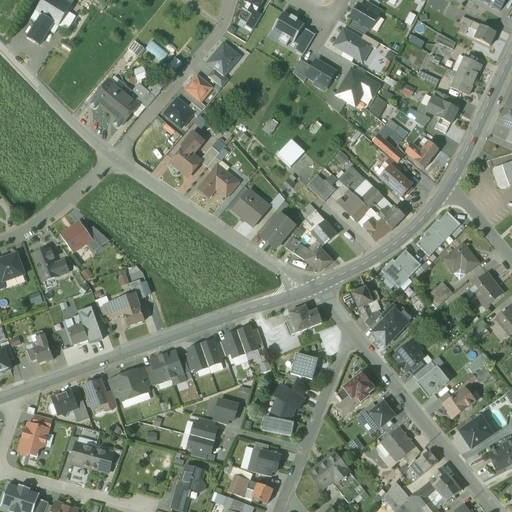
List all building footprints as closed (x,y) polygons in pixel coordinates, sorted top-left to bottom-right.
[(43,0),(36,12),(53,23),(59,26),(75,0),(43,0)] [(263,0),(244,0),(244,2),(245,3),(242,8),(238,19),(247,24),(249,25),(257,12),(263,0)] [(480,0),(499,12),(502,7),(506,0),(480,0)] [(381,11),(367,2),(364,8),(378,17),(381,11)] [(364,8),(359,5),(351,18),(359,23),(360,25),(363,27),(366,26),(370,29),(378,17),(364,8)] [(37,23),(28,38),(39,45),(49,31),(48,30),(53,23),(36,12),(31,20),(37,23)] [(257,12),(249,25),(247,24),(246,26),(253,31),(262,15),(257,12)] [(290,41),(294,43),(303,29),(304,26),(297,22),(298,21),(291,17),(291,18),(283,14),(273,31),(281,36),(278,41),(287,46),(290,41)] [(472,22),(462,17),(459,24),(461,25),(462,25),(469,28),(472,22)] [(496,33),(472,22),(469,28),(466,35),(490,46),(496,33)] [(59,26),(53,23),(48,30),(49,31),(54,34),(59,26)] [(469,28),(462,25),(461,25),(458,31),(466,35),(469,28)] [(314,36),(303,29),(294,43),(294,44),(297,46),(295,51),(303,56),(314,36)] [(361,40),(344,30),(334,46),(355,58),(366,55),(371,47),(361,40)] [(267,37),(275,41),(278,35),(269,31),(267,37)] [(445,37),(439,34),(435,43),(441,45),(445,37)] [(379,44),(364,35),(361,40),(371,47),(376,50),(379,44)] [(456,44),(445,37),(441,45),(453,50),(456,44)] [(150,41),(145,49),(163,59),(167,51),(150,41)] [(240,58),(224,44),(207,64),(214,70),(224,77),(240,58)] [(429,50),(417,44),(413,51),(425,58),(429,50)] [(141,46),(136,52),(140,55),(145,49),(141,46)] [(482,66),(464,58),(458,74),(475,81),(482,66)] [(312,68),(300,61),(292,73),(304,83),(307,78),(306,77),(312,68)] [(335,72),(316,61),(312,68),(306,77),(307,78),(326,89),(335,72)] [(224,77),(214,70),(208,78),(222,89),(229,81),(224,77)] [(379,87),(351,70),(336,95),(346,101),(346,102),(355,107),(363,94),(372,99),(379,87)] [(475,81),(458,74),(451,88),(468,96),(475,81)] [(439,80),(427,75),(424,81),(435,88),(439,80)] [(213,89),(197,76),(185,90),(197,100),(201,103),(213,89)] [(125,86),(115,77),(111,82),(121,91),(125,86)] [(109,81),(94,100),(99,104),(106,110),(121,91),(111,82),(109,81)] [(411,97),(414,87),(402,84),(399,93),(411,97)] [(121,91),(139,105),(140,104),(140,103),(149,92),(139,85),(133,92),(125,86),(121,91)] [(121,91),(106,110),(117,119),(122,124),(123,124),(139,105),(121,91)] [(149,92),(140,103),(140,104),(146,108),(155,98),(149,92)] [(336,95),(331,92),(325,102),(339,114),(346,102),(346,101),(336,95)] [(448,99),(437,93),(435,96),(434,99),(443,103),(446,105),(448,99)] [(392,98),(386,94),(382,100),(388,104),(392,98)] [(443,103),(434,99),(435,96),(434,95),(426,112),(436,117),(443,103)] [(95,109),(99,104),(94,100),(91,105),(91,107),(93,109),(95,109)] [(177,100),(165,115),(181,128),(193,115),(193,114),(188,109),(177,100)] [(197,100),(193,105),(202,112),(206,107),(201,103),(197,100)] [(385,105),(376,100),(369,111),(379,116),(385,105)] [(226,106),(220,101),(214,108),(220,113),(226,106)] [(446,105),(443,103),(436,117),(452,124),(458,111),(446,105)] [(193,105),(192,104),(188,109),(193,114),(193,115),(197,118),(202,112),(193,105)] [(234,114),(239,118),(247,109),(242,104),(234,114)] [(511,107),(506,105),(500,119),(506,121),(503,126),(511,129),(511,107)] [(430,119),(410,110),(406,116),(414,122),(424,128),(430,119)] [(385,126),(374,117),(372,120),(376,124),(366,136),(372,142),(375,137),(373,135),(378,130),(380,132),(382,130),(385,126)] [(119,128),(122,124),(117,119),(114,124),(114,126),(116,128),(119,128)] [(262,130),(268,135),(276,126),(270,121),(262,130)] [(396,127),(389,121),(385,126),(392,132),(396,127)] [(424,128),(414,122),(410,128),(419,135),(424,128)] [(320,128),(315,124),(309,131),(314,135),(320,128)] [(392,132),(385,126),(382,130),(389,136),(392,132)] [(402,131),(396,127),(392,132),(398,136),(402,131)] [(429,142),(420,152),(411,145),(419,135),(410,128),(402,140),(403,141),(410,147),(405,154),(413,160),(423,170),(439,150),(429,142)] [(395,150),(385,141),(389,136),(382,130),(380,132),(378,130),(373,135),(375,137),(372,142),(397,164),(403,157),(395,150)] [(189,151),(193,155),(203,142),(193,134),(186,142),(187,146),(190,149),(189,151)] [(219,142),(225,147),(232,139),(230,138),(225,144),(221,140),(219,142)] [(211,149),(219,155),(225,147),(219,142),(218,141),(211,149)] [(290,141),(277,156),(290,168),(304,153),(290,141)] [(403,141),(397,147),(404,155),(405,154),(410,147),(403,141)] [(190,149),(187,146),(171,164),(180,171),(183,171),(190,177),(199,165),(191,158),(193,155),(189,151),(190,149)] [(404,155),(397,147),(395,150),(403,157),(404,155)] [(211,148),(199,162),(207,169),(216,159),(219,155),(211,148)] [(346,156),(341,152),(335,159),(340,163),(346,156)] [(216,159),(207,169),(212,173),(217,166),(218,166),(221,163),(216,159)] [(402,170),(390,159),(382,167),(387,171),(390,168),(398,175),(402,170)] [(511,162),(502,166),(510,187),(511,186),(511,162)] [(218,166),(217,166),(212,173),(198,190),(209,198),(216,190),(226,198),(239,183),(218,166)] [(510,187),(502,166),(494,169),(492,173),(498,188),(502,189),(510,187)] [(382,167),(376,174),(381,178),(387,171),(382,167)] [(398,175),(390,168),(387,171),(381,178),(380,179),(386,184),(387,185),(401,197),(403,196),(410,188),(411,186),(398,175)] [(324,169),(318,175),(323,181),(330,175),(324,169)] [(316,176),(307,187),(314,193),(321,187),(324,183),(316,176)] [(295,186),(288,180),(281,188),(288,194),(295,186)] [(383,197),(364,182),(352,194),(360,201),(370,210),(375,206),(383,197)] [(334,192),(324,183),(321,187),(329,195),(324,200),(326,201),(334,192)] [(321,187),(314,193),(324,202),(326,201),(324,200),(329,195),(321,187)] [(410,188),(403,196),(404,197),(411,189),(410,188)] [(269,208),(248,190),(235,207),(247,218),(245,220),(253,227),(269,208)] [(279,194),(270,206),(276,211),(285,201),(279,194)] [(360,201),(352,194),(341,206),(348,213),(357,204),(360,201)] [(370,210),(360,201),(357,204),(361,209),(366,214),(370,210)] [(361,209),(357,204),(348,213),(358,223),(366,215),(366,214),(361,209)] [(316,212),(310,205),(305,209),(308,212),(305,214),(308,218),(316,212)] [(394,207),(387,214),(383,211),(381,212),(375,206),(371,210),(381,221),(392,231),(405,217),(394,207)] [(381,221),(371,210),(370,210),(366,214),(366,215),(372,220),(373,220),(376,224),(381,221)] [(325,222),(316,212),(308,218),(306,220),(303,223),(312,233),(325,222)] [(430,227),(445,242),(460,226),(447,213),(439,221),(437,220),(430,227)] [(280,216),(261,239),(275,250),(294,227),(280,216)] [(381,221),(376,224),(373,220),(372,220),(364,227),(376,243),(392,231),(381,221)] [(87,231),(80,221),(79,222),(61,235),(60,235),(61,237),(60,238),(64,244),(65,243),(73,254),(87,244),(93,253),(101,248),(99,246),(88,230),(87,231)] [(325,222),(312,233),(319,241),(323,246),(336,235),(325,222)] [(88,230),(99,246),(108,239),(94,226),(88,230)] [(429,258),(445,242),(430,227),(423,235),(424,236),(416,244),(429,258)] [(305,247),(292,238),(284,248),(297,256),(305,247)] [(319,241),(308,250),(313,254),(305,262),(321,272),(331,263),(319,249),(323,246),(319,241)] [(479,264),(463,244),(443,260),(450,269),(456,263),(466,275),(479,264)] [(308,250),(305,247),(297,256),(305,262),(313,254),(308,250)] [(55,266),(49,251),(34,256),(44,282),(68,273),(64,262),(55,266)] [(394,262),(410,278),(421,266),(405,251),(394,262)] [(17,255),(0,261),(0,274),(3,283),(24,275),(17,255)] [(399,289),(410,278),(394,262),(392,260),(381,271),(399,289)] [(466,275),(456,263),(450,269),(459,281),(466,275)] [(130,281),(125,267),(117,269),(121,283),(130,281)] [(502,295),(486,274),(468,289),(484,309),(502,295)] [(141,286),(135,288),(139,299),(145,297),(141,286)] [(439,286),(426,298),(437,310),(450,298),(439,286)] [(366,288),(352,294),(359,310),(366,307),(370,309),(372,314),(380,310),(376,302),(380,300),(376,292),(369,295),(366,288)] [(132,311),(129,303),(136,300),(135,295),(105,306),(110,319),(124,314),(129,327),(144,322),(140,309),(139,309),(132,311)] [(136,300),(129,303),(132,311),(139,309),(136,300)] [(392,304),(381,316),(385,321),(394,311),(397,314),(399,311),(392,304)] [(511,306),(505,312),(505,311),(502,313),(503,314),(496,318),(511,336),(511,335),(511,306)] [(308,314),(306,307),(289,314),(291,320),(296,333),(305,330),(321,324),(316,311),(308,314)] [(359,310),(358,310),(365,324),(373,316),(372,314),(370,309),(366,307),(359,310)] [(385,321),(372,334),(386,347),(399,334),(401,334),(404,331),(404,329),(408,324),(397,314),(394,311),(385,321)] [(86,313),(79,316),(82,325),(83,324),(84,326),(89,324),(86,313)] [(84,326),(83,324),(82,325),(79,316),(71,319),(75,327),(68,330),(74,346),(89,341),(84,326)] [(71,319),(62,322),(65,331),(68,330),(75,327),(71,319)] [(296,333),(291,320),(286,322),(291,335),(296,333)] [(483,321),(472,330),(477,336),(487,327),(483,321)] [(250,328),(237,332),(245,355),(258,350),(256,345),(251,332),(250,328)] [(258,330),(251,332),(256,345),(262,343),(258,330)] [(237,332),(225,337),(231,354),(233,359),(245,355),(237,332)] [(47,345),(45,339),(38,342),(40,348),(35,350),(34,350),(38,360),(39,364),(47,361),(48,362),(53,360),(48,345),(47,345)] [(213,341),(200,345),(209,368),(221,363),(219,359),(215,346),(213,341)] [(226,341),(220,344),(225,357),(231,354),(226,341)] [(3,352),(7,363),(14,360),(8,342),(1,345),(1,347),(3,352)] [(38,342),(25,347),(26,350),(34,348),(35,350),(40,348),(38,342)] [(411,343),(394,357),(400,364),(400,365),(404,370),(404,369),(407,372),(409,371),(422,360),(424,359),(411,343)] [(220,344),(215,346),(219,359),(225,357),(220,344)] [(200,345),(188,350),(195,370),(196,372),(209,368),(200,345)] [(34,348),(26,350),(31,363),(38,360),(34,350),(35,350),(34,348)] [(3,352),(0,353),(0,373),(10,370),(7,363),(3,352)] [(178,358),(175,352),(163,357),(171,379),(184,375),(183,374),(178,358)] [(190,354),(184,356),(190,372),(195,370),(190,354)] [(318,360),(296,354),(291,375),(297,377),(312,381),(318,360)] [(184,356),(178,358),(183,374),(190,372),(184,356)] [(163,357),(150,361),(152,367),(158,383),(158,384),(171,379),(163,357)] [(467,368),(472,375),(476,372),(485,365),(480,358),(467,368)] [(422,360),(409,371),(414,377),(427,366),(422,360)] [(427,366),(414,377),(418,382),(435,368),(431,363),(427,366)] [(152,367),(146,370),(151,384),(152,386),(158,383),(152,367)] [(435,368),(418,382),(431,398),(448,384),(435,368)] [(485,369),(477,374),(476,372),(472,375),(476,379),(479,377),(482,382),(489,376),(485,369)] [(140,370),(127,375),(135,397),(148,393),(146,386),(140,372),(140,370)] [(151,384),(146,370),(140,372),(146,386),(151,384)] [(291,375),(286,374),(284,379),(296,382),(297,377),(291,375)] [(127,375),(114,380),(114,381),(119,395),(122,402),(135,397),(127,375)] [(374,390),(362,375),(356,380),(354,378),(350,381),(352,384),(337,396),(344,404),(343,405),(349,413),(362,403),(369,397),(367,395),(374,390)] [(472,375),(462,382),(466,387),(476,380),(476,379),(472,375)] [(100,381),(84,387),(89,400),(88,402),(89,406),(92,407),(93,409),(104,405),(108,403),(105,395),(100,381)] [(119,395),(114,381),(109,383),(112,392),(114,397),(119,395)] [(305,400),(280,385),(274,396),(278,398),(269,419),(265,418),(263,430),(291,436),(293,424),(289,423),(295,409),(298,411),(305,400)] [(465,390),(458,395),(463,402),(470,397),(465,390)] [(71,392),(52,399),(54,404),(51,406),(49,409),(51,414),(54,415),(58,413),(58,415),(60,414),(66,417),(68,411),(72,410),(75,417),(80,415),(76,404),(71,392)] [(114,397),(112,392),(105,395),(108,403),(104,405),(106,411),(117,407),(114,397)] [(463,402),(458,395),(443,406),(449,413),(448,414),(452,420),(475,403),(470,397),(463,402)] [(238,406),(219,401),(215,416),(228,419),(234,421),(238,406)] [(83,402),(76,404),(80,415),(75,417),(77,423),(89,419),(83,402)] [(377,423),(381,428),(394,417),(387,408),(389,406),(385,402),(377,409),(365,419),(366,420),(372,427),(377,423)] [(373,404),(355,418),(361,425),(366,420),(365,419),(377,409),(373,404)] [(349,413),(343,405),(337,409),(344,418),(349,413)] [(51,420),(36,415),(33,426),(49,430),(51,420)] [(228,419),(215,416),(213,422),(215,422),(227,425),(228,419)] [(213,422),(201,419),(200,425),(213,428),(215,422),(213,422)] [(457,428),(460,433),(474,424),(471,419),(457,428)] [(460,433),(472,450),(492,436),(481,419),(474,424),(460,433)] [(200,425),(194,423),(191,436),(214,442),(217,429),(213,428),(200,425)] [(33,426),(28,425),(26,432),(25,431),(23,439),(24,439),(24,441),(22,440),(18,451),(20,452),(22,456),(26,457),(28,456),(28,454),(30,455),(30,456),(36,458),(38,450),(44,447),(49,430),(33,426)] [(399,430),(381,444),(396,462),(403,457),(414,448),(414,447),(409,442),(411,440),(406,434),(404,436),(399,430)] [(214,442),(191,436),(187,449),(193,450),(206,454),(210,455),(214,442)] [(72,438),(67,452),(74,454),(76,444),(77,444),(79,440),(72,438)] [(511,442),(504,447),(505,448),(488,457),(492,464),(496,462),(501,471),(511,465),(511,442)] [(269,446),(256,443),(254,450),(261,452),(267,454),(269,446)] [(77,444),(76,444),(74,454),(71,463),(90,469),(95,449),(77,444)] [(414,448),(403,457),(410,465),(420,453),(415,446),(414,447),(414,448)] [(113,454),(95,449),(90,469),(109,474),(111,464),(114,454),(113,454)] [(123,452),(114,449),(113,454),(114,454),(111,464),(118,466),(123,452)] [(206,454),(193,450),(191,457),(205,460),(206,454)] [(261,452),(254,450),(248,472),(256,474),(257,467),(261,452)] [(267,454),(261,452),(257,467),(272,471),(276,472),(280,457),(267,454)] [(429,452),(416,462),(425,474),(438,463),(429,452)] [(365,493),(334,454),(309,474),(322,490),(331,483),(349,505),(365,493)] [(203,471),(186,467),(180,487),(180,488),(190,491),(197,493),(197,492),(199,492),(202,490),(204,486),(202,483),(200,482),(203,471)] [(272,471),(257,467),(256,474),(270,478),(272,471)] [(408,468),(403,473),(412,484),(417,480),(408,468)] [(442,468),(433,476),(435,478),(426,485),(433,494),(437,491),(440,495),(454,483),(442,468)] [(253,475),(238,469),(235,476),(250,482),(253,475)] [(250,482),(235,476),(229,492),(244,498),(250,482)] [(273,490),(257,484),(257,485),(250,482),(247,489),(254,492),(252,498),(267,504),(273,490)] [(396,483),(388,493),(392,498),(401,489),(396,483)] [(454,483),(440,495),(435,500),(439,506),(441,504),(443,506),(451,500),(452,502),(455,500),(453,498),(460,492),(454,483)] [(19,488),(9,485),(1,507),(10,511),(9,511),(33,511),(38,500),(40,495),(29,492),(30,490),(20,486),(19,488)] [(433,494),(426,485),(412,497),(423,510),(430,503),(435,500),(440,495),(437,491),(433,494)] [(190,491),(180,488),(180,487),(179,487),(176,495),(188,499),(190,491)] [(409,499),(401,489),(392,498),(400,507),(409,499)] [(392,498),(388,493),(383,498),(388,503),(392,498)] [(176,495),(175,495),(171,509),(182,511),(184,511),(188,499),(176,495)] [(395,511),(394,511),(419,511),(423,510),(412,497),(409,499),(400,507),(395,511)] [(241,511),(245,505),(228,498),(225,507),(238,511),(241,511)] [(400,507),(392,498),(388,503),(395,511),(400,507)] [(38,500),(33,511),(45,511),(48,505),(49,504),(38,500)] [(437,511),(430,503),(423,510),(424,511),(437,511)]
